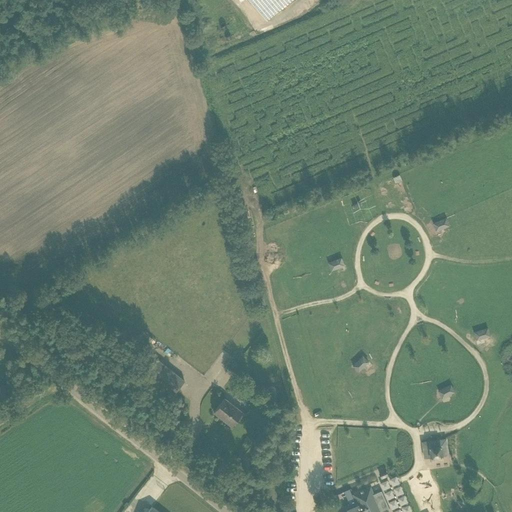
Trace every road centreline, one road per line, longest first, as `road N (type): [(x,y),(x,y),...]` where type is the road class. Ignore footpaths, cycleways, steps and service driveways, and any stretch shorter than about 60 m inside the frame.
road 1 (unclassified): [(224,511),(0,334)]
road 2 (track): [(308,423),(257,257),(258,215),(248,195)]
